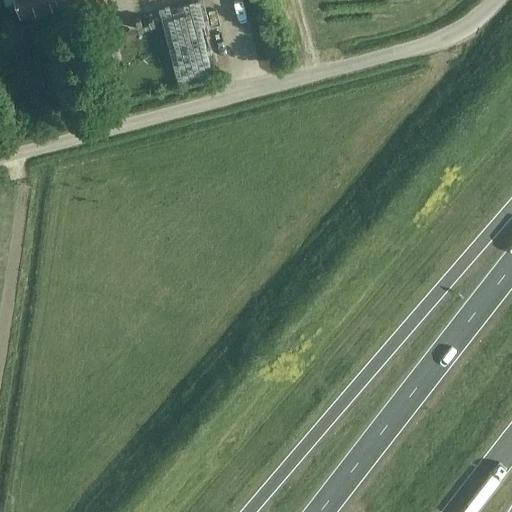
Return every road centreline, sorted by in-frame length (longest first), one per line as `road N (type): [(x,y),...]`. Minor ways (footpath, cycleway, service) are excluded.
road 1 (unclassified): [(0,163),(445,38),(498,0)]
road 2 (trunk): [(511,208),(248,511)]
road 3 (trunk): [(511,266),(320,511)]
